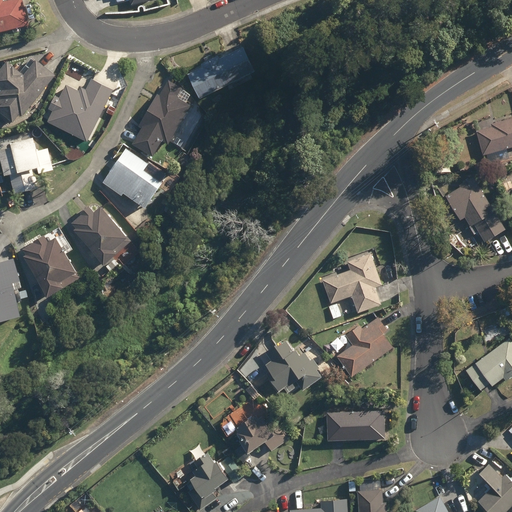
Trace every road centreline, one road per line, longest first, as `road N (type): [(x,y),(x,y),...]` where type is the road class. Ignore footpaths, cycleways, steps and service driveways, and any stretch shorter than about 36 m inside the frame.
road 1 (tertiary): [(16,511),(227,334),(323,215)]
road 2 (residential): [(259,0),(148,37),(98,33),(69,0)]
road 3 (tertiary): [(388,142),(511,52)]
road 4 (residential): [(435,437),(429,292)]
